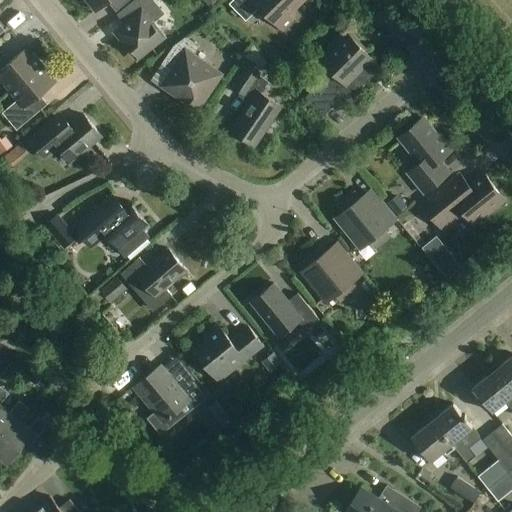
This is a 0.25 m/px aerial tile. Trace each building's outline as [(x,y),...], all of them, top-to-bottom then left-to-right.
[(86,0),(96,11),(109,0),(113,0),(120,7),(127,0),(86,0)] [(233,0),(229,4),(246,21),(260,8),(283,31),(294,20),(289,15),(304,0),(233,0)] [(163,14),(154,2),(117,32),(137,57),(162,37),(151,24),(163,14)] [(326,79),(306,98),(323,116),(343,97),(348,101),(381,69),(372,61),(373,60),(358,44),(360,43),(347,30),(334,43),(335,44),(321,60),(332,71),(325,78),(326,79)] [(198,47),(185,38),(176,45),(163,64),(175,72),(166,85),(197,106),(218,75),(216,74),(218,71),(206,63),(204,65),(192,57),(198,47)] [(0,77),(11,91),(42,65),(28,48),(12,61),(3,51),(0,53),(0,77)] [(56,82),(42,65),(11,91),(19,100),(3,113),(17,130),(48,104),(40,95),(56,82)] [(282,107),(261,93),(269,82),(259,76),(260,73),(248,66),(234,87),(245,95),(247,93),(253,97),(231,130),(256,146),(282,107)] [(42,154),(56,143),(71,162),(102,137),(84,115),(71,125),(61,114),(52,122),(30,139),(42,154)] [(442,140),(423,118),(409,129),(412,133),(402,141),(420,163),(408,173),(425,193),(450,173),(440,160),(452,150),(443,139),(442,140)] [(9,158),(21,169),(35,153),(22,143),(9,158)] [(461,173),(448,184),(423,205),(440,226),(451,216),(454,219),(463,212),(473,223),(487,212),(488,214),(502,203),(491,190),(495,187),(484,174),(471,185),(461,173)] [(367,208),(355,192),(339,205),(347,215),(338,223),(357,246),(366,239),(375,249),(390,236),(385,230),(397,220),(379,198),(367,208)] [(75,228),(87,241),(101,229),(108,236),(119,249),(126,257),(149,237),(142,229),(148,225),(129,203),(125,207),(114,195),(113,196),(99,207),(75,228)] [(58,219),(48,226),(66,249),(76,241),(58,219)] [(363,273),(346,251),(333,261),(321,246),(305,258),(313,268),(304,276),(323,300),(332,292),(341,302),(356,290),(351,283),(363,273)] [(129,283),(148,305),(151,302),(156,308),(170,296),(165,290),(187,271),(168,249),(147,267),(140,258),(121,274),(129,283)] [(445,258),(437,265),(447,277),(456,270),(445,258)] [(128,289),(118,278),(102,291),(112,303),(128,289)] [(288,301),(274,284),(251,302),(279,337),(295,324),(303,334),(319,320),(298,294),(288,301)] [(231,340),(218,324),(203,336),(207,340),(194,350),(216,378),(228,368),(232,372),(264,346),(248,326),(231,340)] [(511,355),(494,371),(511,393),(511,355)] [(155,413),(148,419),(160,434),(194,407),(206,398),(193,382),(177,363),(166,372),(161,365),(134,387),(155,413)] [(511,409),(511,393),(494,371),(473,387),(493,411),(505,401),(511,409)] [(0,404),(0,405),(10,393),(0,385),(0,404)] [(0,404),(0,435),(15,416),(20,420),(29,409),(19,400),(10,412),(0,405),(0,404)] [(432,420),(452,444),(459,438),(468,448),(480,438),(472,428),(473,427),(453,403),(432,420)] [(15,416),(0,435),(0,459),(8,466),(34,433),(39,437),(49,424),(39,416),(29,428),(20,420),(15,416)] [(431,461),(452,444),(432,420),(412,437),(431,461)] [(493,432),(511,456),(511,435),(503,424),(493,432)] [(509,473),(511,470),(511,456),(493,432),(483,440),(509,473)] [(481,493),(457,478),(451,488),(475,503),(481,493)] [(387,505),(363,489),(347,511),(418,511),(422,507),(397,490),(387,505)] [(50,497),(31,511),(79,511),(70,500),(60,508),(50,497)]
